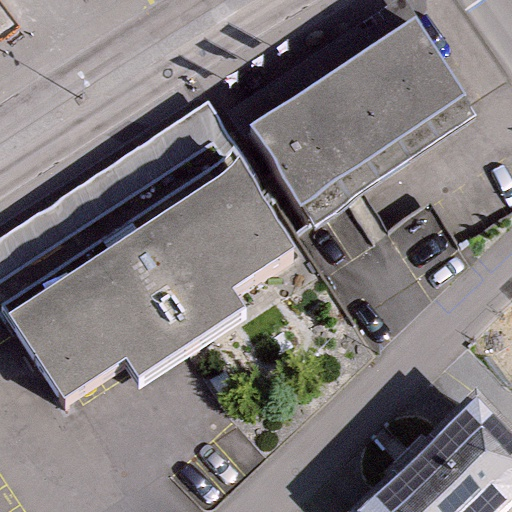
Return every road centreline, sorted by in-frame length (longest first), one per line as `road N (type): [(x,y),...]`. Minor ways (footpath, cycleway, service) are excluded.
road 1 (residential): [(256,511),(511,269),(511,33),(489,0)]
road 2 (tertiary): [(238,1),(0,154)]
